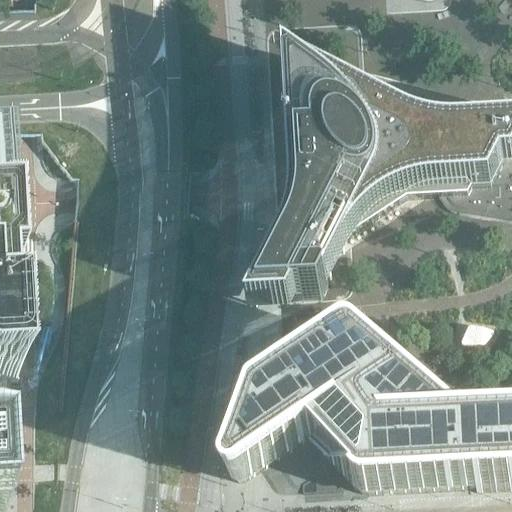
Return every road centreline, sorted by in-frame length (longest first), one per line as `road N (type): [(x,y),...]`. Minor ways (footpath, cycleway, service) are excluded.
road 1 (secondary): [(124,102),(131,176),(126,266),(69,511)]
road 2 (secondary): [(149,511),(169,117)]
road 3 (tertiary): [(0,106),(124,102)]
